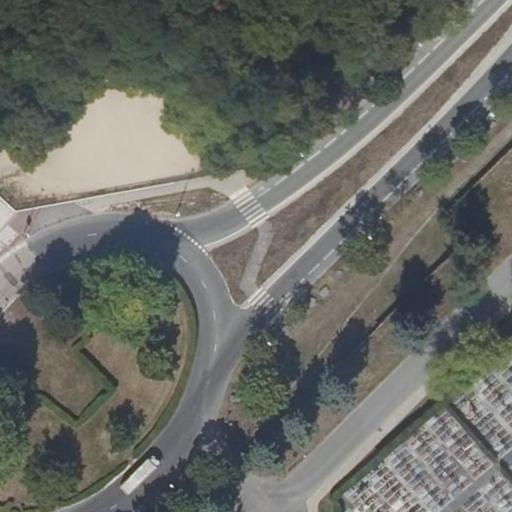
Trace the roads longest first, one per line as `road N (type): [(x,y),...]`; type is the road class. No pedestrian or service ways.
road 1 (secondary): [(215,357),(511,36)]
road 2 (secondary): [(496,0),(319,167),(173,249)]
road 3 (secondary): [(104,511),(172,453),(215,357)]
road 4 (secondary): [(173,249),(125,234),(93,235),(19,267),(0,287)]
road 5 (secondary): [(215,357),(204,284),(173,249)]
